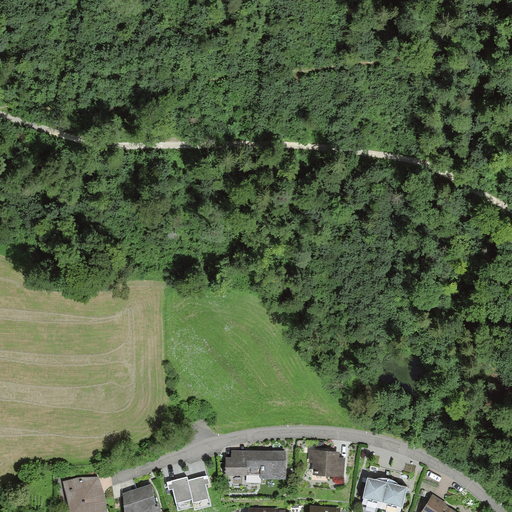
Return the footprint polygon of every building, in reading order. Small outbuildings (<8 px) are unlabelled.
[(284,472),(284,447),(232,447),(232,454),(226,454),(226,468),(246,468),(246,472),(284,472)] [(337,450),(309,449),(309,462),(313,462),(313,472),(342,473),(343,458),(337,458),(337,450)] [(405,480),(368,471),(363,490),(401,499),(405,480)] [(187,475),(168,480),(169,485),(173,484),(179,505),(195,501),(196,505),(211,501),(205,479),(209,478),(208,474),(188,479),(187,475)] [(100,478),(66,482),(70,511),(104,507),(100,478)] [(160,511),(150,480),(123,488),(124,511),(137,511),(138,511),(137,511),(160,511)] [(444,500),(432,492),(419,511),(457,511),(442,503),(444,500)]
